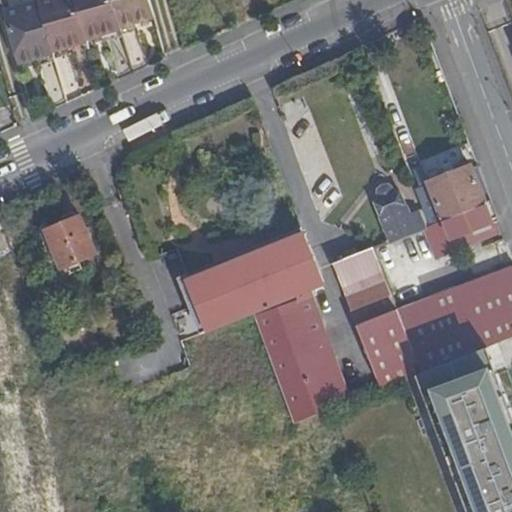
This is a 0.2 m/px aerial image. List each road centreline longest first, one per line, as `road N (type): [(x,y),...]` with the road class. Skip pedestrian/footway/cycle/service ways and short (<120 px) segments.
road 1 (secondary): [(0,172),(390,0)]
road 2 (unclassified): [(511,161),(450,0)]
